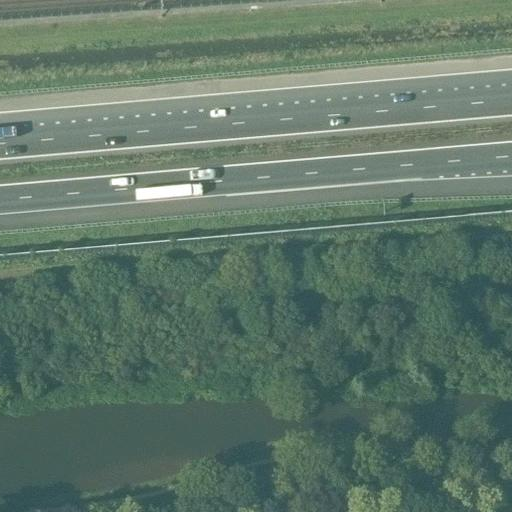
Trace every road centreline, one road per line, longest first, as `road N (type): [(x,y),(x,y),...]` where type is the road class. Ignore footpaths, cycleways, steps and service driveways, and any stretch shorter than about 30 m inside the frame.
road 1 (motorway): [(0,200),(511,155)]
road 2 (motorway): [(511,102),(0,145)]
